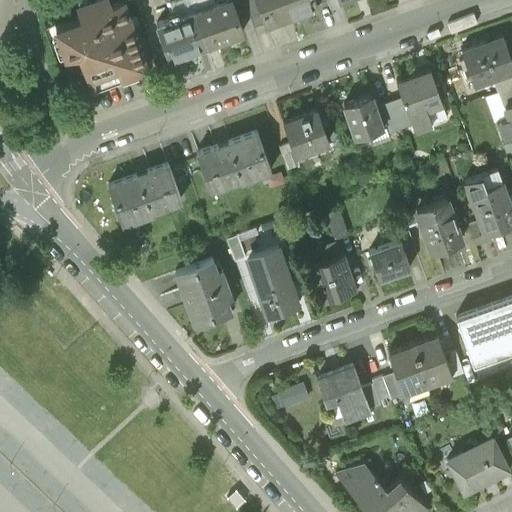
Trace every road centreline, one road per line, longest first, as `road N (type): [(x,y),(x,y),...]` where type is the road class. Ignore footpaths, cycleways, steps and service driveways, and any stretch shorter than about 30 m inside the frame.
road 1 (residential): [(76,149),(496,0)]
road 2 (residential): [(192,383),(511,265)]
road 3 (tertiary): [(27,194),(192,383)]
road 4 (tertiary): [(192,383),(310,511)]
road 5 (residential): [(76,149),(29,49),(33,0)]
